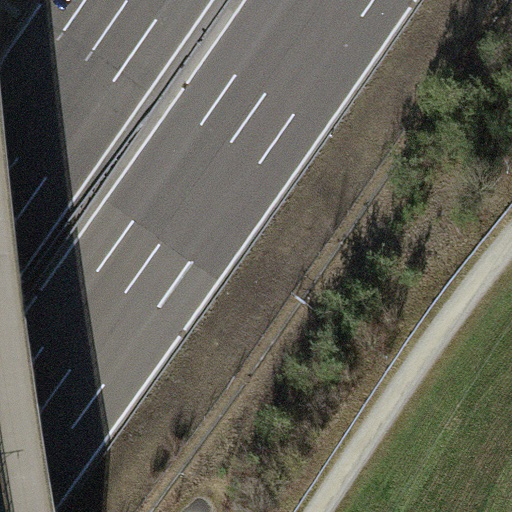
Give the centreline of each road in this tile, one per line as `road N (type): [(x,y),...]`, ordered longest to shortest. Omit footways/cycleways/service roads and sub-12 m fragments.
road 1 (motorway): [(0,436),(312,0)]
road 2 (track): [(511,244),(323,511)]
road 3 (motorway): [(150,0),(0,217)]
road 4 (track): [(0,265),(36,511)]
